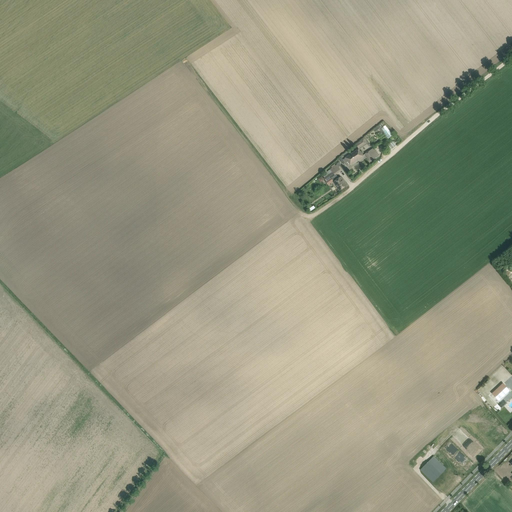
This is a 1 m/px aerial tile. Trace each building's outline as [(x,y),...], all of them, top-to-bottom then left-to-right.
[(356,145),(358,149),(366,143),(363,140),(356,145)] [(370,151),(365,154),(370,161),(375,158),(379,155),(374,148),(370,151)] [(344,159),(345,161),(347,160),(350,165),(363,156),(358,149),(345,157),(346,158),(344,159)] [(333,172),(324,178),(327,181),(332,178),(335,175),(333,172)] [(341,176),(333,182),(339,190),(346,185),(347,185),(346,183),(341,176)] [(503,383),(492,393),(499,401),(510,391),(503,383)] [(420,470),(433,482),(447,469),(434,456),(420,470)]
